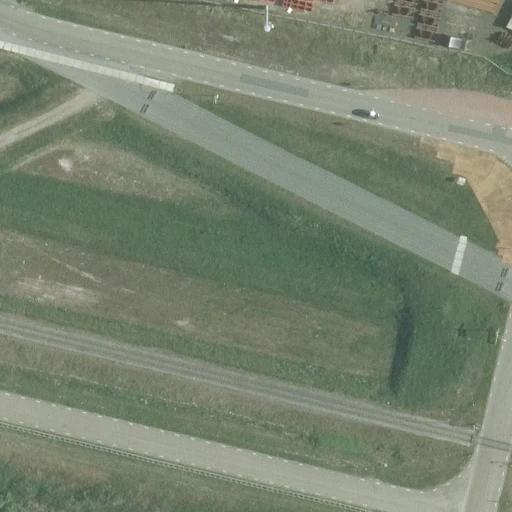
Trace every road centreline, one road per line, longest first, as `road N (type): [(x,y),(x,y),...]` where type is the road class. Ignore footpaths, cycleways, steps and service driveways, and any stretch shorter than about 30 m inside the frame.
road 1 (unclassified): [(511,146),(0,18)]
road 2 (unclassified): [(417,511),(0,408)]
road 3 (unclassified): [(479,511),(511,371)]
